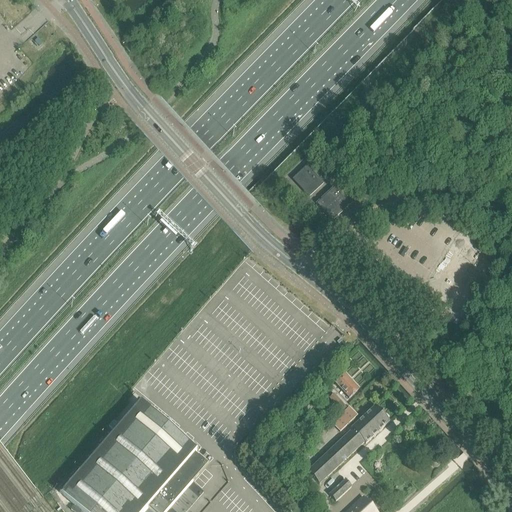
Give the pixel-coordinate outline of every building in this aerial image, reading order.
[(307,168),(294,180),(309,197),(322,185),(307,168)] [(334,189),(316,205),(332,221),(349,205),(334,189)] [(345,345),(341,339),(337,343),(341,348),(345,345)] [(353,388),(343,377),(335,385),(348,399),(359,390),(355,386),(353,388)] [(336,406),(341,402),(334,394),(329,399),(336,406)] [(80,511),(146,511),(148,510),(149,511),(169,511),(171,510),(173,511),(186,511),(190,509),(199,498),(189,489),(210,465),(204,459),(204,460),(198,454),(197,456),(196,456),(198,453),(192,448),(178,436),(143,405),(138,401),(58,493),(80,511)] [(336,406),(342,413),(347,408),(341,402),(336,406)] [(364,444),(365,445),(389,423),(374,407),(350,429),(352,431),(307,472),(319,485),(364,444)] [(340,433),(357,416),(349,408),(331,424),(340,433)] [(437,469),(440,466),(441,462),(438,459),(434,459),(431,461),(431,465),(433,468),(437,469)] [(345,481),(329,496),(335,503),(352,488),(345,481)] [(374,511),(363,500),(349,511),(374,511)]
